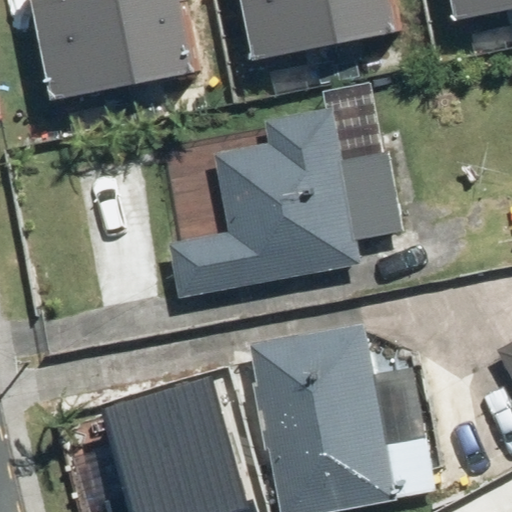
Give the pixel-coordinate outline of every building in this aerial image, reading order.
[(45,0),(64,89),(209,59),(196,0),(45,0)] [(256,0),(267,50),(411,20),(407,0),(256,0)] [(511,0),(466,0),(469,11),(511,1),(511,0)] [(166,246),(176,301),(357,268),(353,243),(401,234),(386,153),(380,154),(367,85),(317,94),(321,113),(260,124),(264,146),(210,156),(225,235),(166,246)] [(361,323),(242,346),(274,511),(347,511),(433,496),(423,442),(385,449),(361,323)] [(511,341),(494,352),(511,384),(511,341)] [(259,511),(220,370),(111,400),(135,485),(115,490),(121,511),(259,511)]
